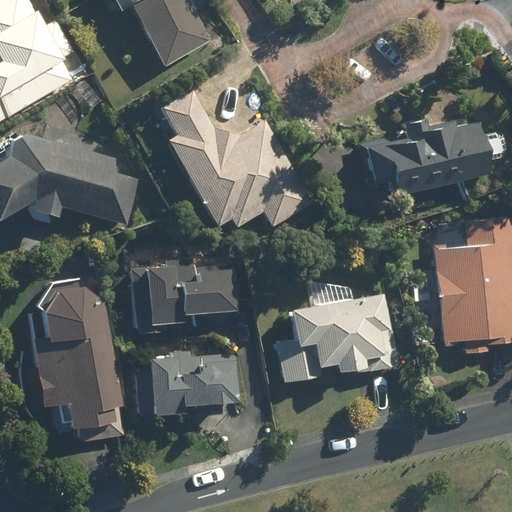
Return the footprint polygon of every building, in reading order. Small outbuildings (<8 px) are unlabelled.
[(58,20),(43,28),(27,0),(0,0),(0,118),(71,80),(59,58),(74,50),(58,20)] [(112,0),(117,9),(128,3),(161,65),(208,41),(187,0),(112,0)] [(261,118),(220,141),(189,88),(145,113),(211,229),(228,219),(233,227),(261,212),(268,225),(309,201),(261,118)] [(404,126),(406,133),(383,138),(385,145),(367,149),(375,185),(392,181),(394,192),(490,172),(479,118),(454,123),(453,119),(421,125),(420,122),(404,126)] [(0,214),(34,196),(31,210),(57,215),(59,207),(128,221),(137,178),(109,173),(112,155),(13,134),(9,151),(0,156),(0,214)] [(464,246),(436,248),(443,340),(464,339),(465,353),(487,352),(487,342),(511,340),(511,217),(462,221),(464,246)] [(182,311),(233,310),(232,259),(161,260),(161,266),(135,266),(136,335),(170,334),(169,323),(182,322),(182,311)] [(120,402),(98,281),(55,287),(43,308),(47,334),(33,337),(47,409),(65,406),(69,427),(114,419),(111,404),(120,402)] [(362,365),(363,370),(397,363),(381,288),(289,307),(295,335),(274,339),(283,381),(362,365)] [(185,412),(185,400),(234,400),(234,354),(133,354),(133,401),(133,412),(185,412)]
